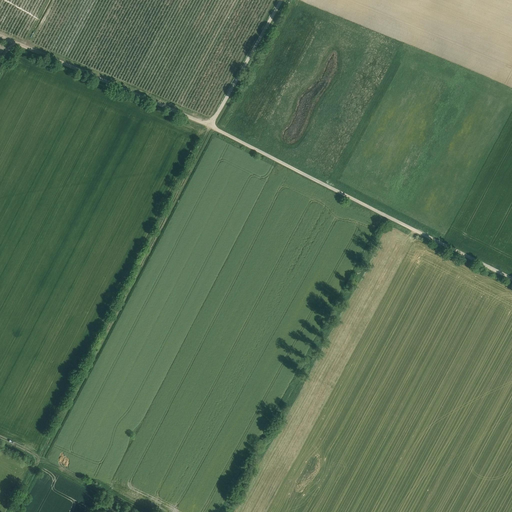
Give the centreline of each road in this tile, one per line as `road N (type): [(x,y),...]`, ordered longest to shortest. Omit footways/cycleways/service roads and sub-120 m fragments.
road 1 (track): [(511,284),(211,130),(12,41)]
road 2 (track): [(11,511),(211,130)]
road 3 (track): [(282,0),(211,130)]
